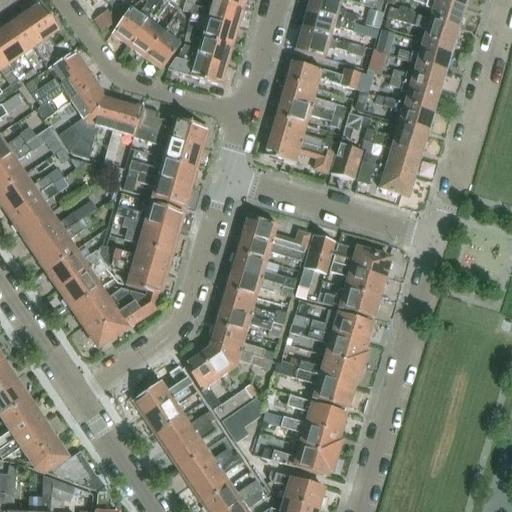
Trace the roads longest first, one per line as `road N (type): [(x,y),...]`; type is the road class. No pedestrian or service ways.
road 1 (residential): [(354,511),(435,239)]
road 2 (residential): [(78,397),(175,330),(225,177)]
road 3 (residential): [(435,239),(508,0)]
road 4 (residential): [(242,116),(130,83),(106,64),(63,0)]
road 5 (residential): [(435,239),(225,177)]
road 6 (residential): [(78,397),(0,281)]
road 7 (residential): [(155,511),(78,397)]
road 8 (residential): [(242,116),(276,0)]
